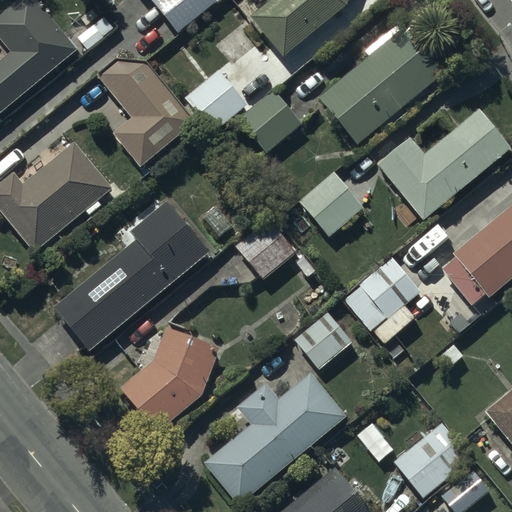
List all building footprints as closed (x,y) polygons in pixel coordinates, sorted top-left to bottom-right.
[(0,117),(36,88),(78,54),(54,24),(34,0),(25,0),(0,20),(0,43),(12,58),(0,67),(0,117)] [(210,0),(157,0),(153,3),(180,36),(216,7),(210,0)] [(277,0),(251,21),(285,64),(349,12),(353,0),(277,0)] [(322,103),(360,149),(447,79),(410,32),(322,103)] [(148,67),(122,64),(100,82),(112,97),(133,123),(114,139),(140,172),(196,126),(148,67)] [(248,108),(221,75),(188,101),(215,134),(248,108)] [(266,158),(303,129),(274,93),(237,123),(266,158)] [(378,169),(423,225),(456,199),(511,153),(480,114),(424,160),(410,143),(378,169)] [(0,209),(38,257),(64,236),(116,194),(78,147),(25,189),(16,177),(0,189),(0,209)] [(366,209),(336,175),(301,206),(332,240),(366,209)] [(90,356),(208,258),(166,207),(130,236),(137,244),(54,312),(90,356)] [(511,285),(511,211),(456,259),(492,303),(511,285)] [(270,224),(237,251),(263,284),(296,257),(270,224)] [(393,264),(345,304),(372,336),(420,296),(393,264)] [(295,344),(319,373),(353,346),(328,316),(295,344)] [(157,363),(121,395),(158,437),(202,399),(219,353),(168,334),(157,363)] [(238,412),(252,429),(204,468),(239,510),(348,419),(313,378),(280,406),(266,389),(238,412)] [(511,394),(486,415),(511,447),(511,394)] [(473,462),(444,426),(394,466),(423,503),(473,462)] [(371,511),(336,470),(286,511),(371,511)] [(469,511),(491,495),(474,474),(443,500),(452,511),(469,511)]
